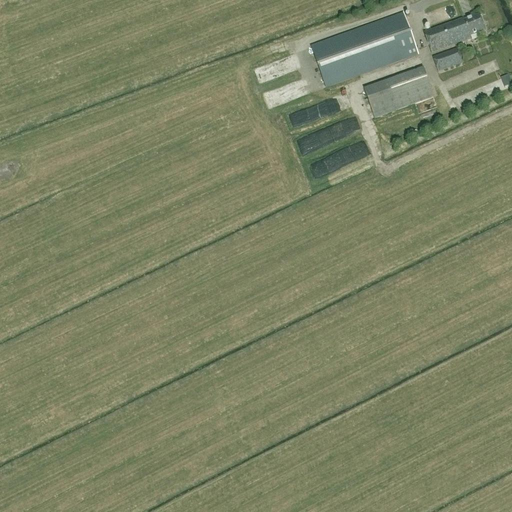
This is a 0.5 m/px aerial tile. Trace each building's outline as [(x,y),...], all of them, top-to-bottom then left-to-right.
[(442,10),(443,20),(454,19),(453,9),(442,10)] [(326,87),(359,76),(418,55),(404,14),(311,47),(326,87)] [(486,32),(480,16),(465,21),(464,19),(424,33),(431,54),(471,39),(471,37),(486,32)] [(457,50),(433,58),(438,73),(463,64),(457,50)] [(434,97),(424,70),(364,91),(374,118),(434,97)] [(477,80),(447,91),(452,105),(448,106),(450,113),(468,107),(468,108),(511,92),(511,89),(507,77),(489,83),(487,77),(483,78),(485,86),(480,88),(477,80)] [(261,97),(266,112),(304,100),(299,84),(261,97)] [(251,110),(257,109),(252,95),(247,97),(251,110)] [(293,127),(347,110),(344,100),(290,117),(293,127)] [(455,137),(508,117),(505,110),(452,130),(455,137)] [(297,145),(303,159),(335,145),(328,131),(297,145)] [(343,150),(310,170),(319,185),(352,165),(349,160),(343,150)]
